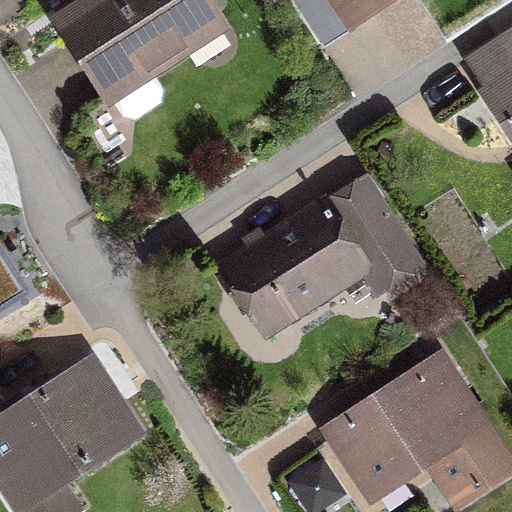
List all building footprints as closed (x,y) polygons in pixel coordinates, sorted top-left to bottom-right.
[(91,0),(60,20),(109,96),(218,25),(201,0),(91,0)] [(328,0),(345,26),(385,0),(328,0)] [(498,85),(485,93),(511,134),(511,32),(478,54),(498,85)] [(220,265),(265,335),(365,273),(378,294),(421,267),(364,176),(220,265)] [(0,299),(15,290),(0,266),(0,299)] [(0,419),(0,479),(19,509),(137,432),(90,361),(0,419)] [(372,491),(423,458),(454,505),(511,467),(443,361),(333,432),(372,491)]
